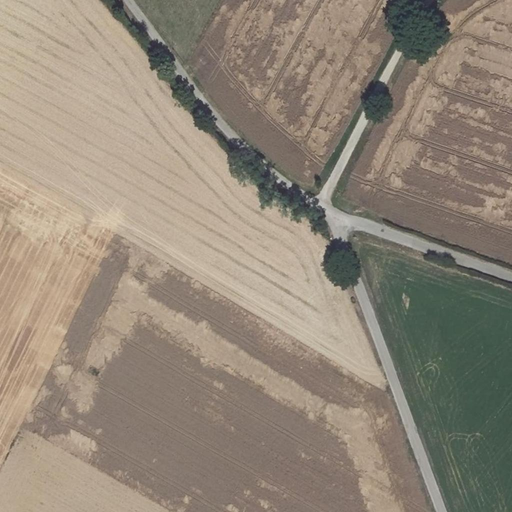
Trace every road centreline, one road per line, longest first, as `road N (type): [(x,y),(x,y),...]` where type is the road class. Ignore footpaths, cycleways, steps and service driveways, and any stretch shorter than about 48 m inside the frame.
road 1 (unclassified): [(330,213),(439,511)]
road 2 (unclassified): [(128,0),(217,121),(261,166),(330,213)]
road 3 (track): [(330,213),(326,194),(427,0)]
road 4 (unclassified): [(511,276),(330,213)]
